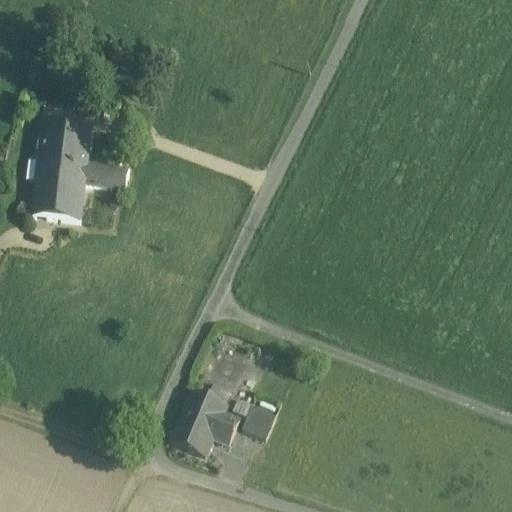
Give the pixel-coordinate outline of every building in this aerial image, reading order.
[(91,131),(43,126),(36,182),(84,189),(84,187),(87,168),(91,131)] [(128,173),(87,168),(84,187),(125,194),(128,173)] [(84,189),(36,182),(31,219),(79,226),(84,189)] [(226,409),(192,395),(170,445),(205,460),(212,442),(228,449),(239,423),(223,417),(226,409)] [(251,409),(241,433),(255,439),(265,415),(251,409)] [(275,420),(265,415),(255,439),(265,443),(275,420)]
